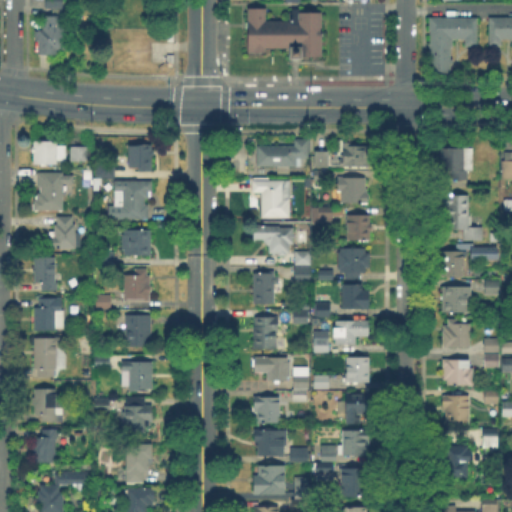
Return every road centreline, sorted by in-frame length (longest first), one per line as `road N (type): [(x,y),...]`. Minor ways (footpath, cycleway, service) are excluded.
road 1 (residential): [(1,511),(1,129),(14,68),(14,0)]
road 2 (residential): [(403,511),(404,0)]
road 3 (tertiary): [(199,511),(198,107)]
road 4 (primary): [(511,106),(198,107)]
road 5 (primary): [(198,107),(0,92)]
